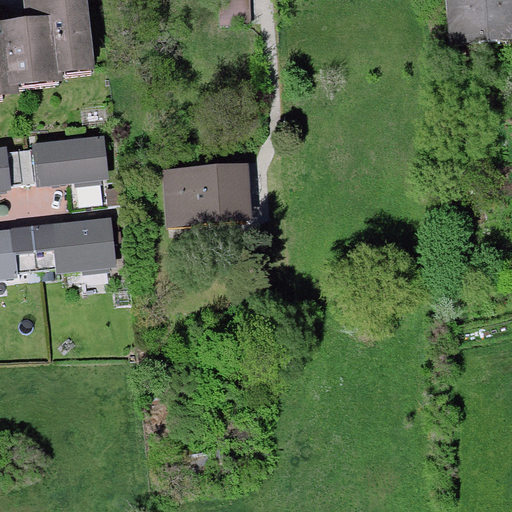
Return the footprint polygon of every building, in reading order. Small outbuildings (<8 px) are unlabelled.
[(85,74),(75,0),(59,0),(11,6),(13,24),(0,25),(0,104),(2,105),(1,94),(48,89),(46,78),(85,74)] [(256,56),(252,0),(203,0),(207,59),(256,56)] [(511,0),(433,0),(438,52),(511,46),(511,0)] [(95,140),(19,146),(22,189),(98,183),(95,140)] [(4,144),(0,144),(0,190),(8,189),(4,144)] [(247,167),(154,172),(156,232),(249,228),(247,167)] [(114,214),(48,221),(53,275),(119,268),(114,214)] [(5,227),(0,227),(0,275),(13,274),(5,227)]
